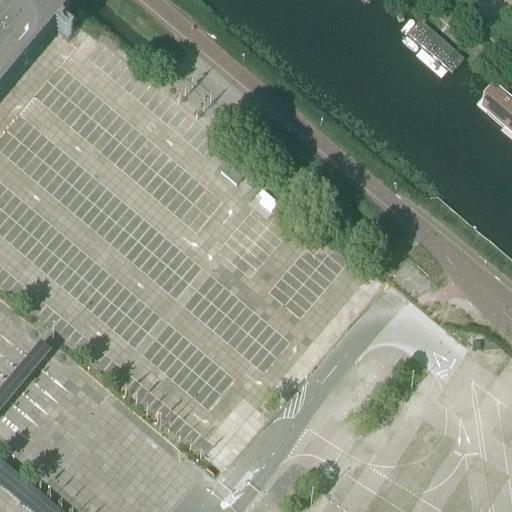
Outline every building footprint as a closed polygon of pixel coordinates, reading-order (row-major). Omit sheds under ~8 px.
[(0,0),(0,96),(68,16),(49,0),(0,0)] [(470,76),(469,70),(437,43),(432,44),(428,49),(428,54),(460,81),(466,81),(470,76)] [(499,109),(500,114),(511,124),(511,106),(509,103),(503,104),(499,109)] [(242,181),(226,168),(220,176),(235,189),(242,181)] [(0,423),(7,416),(16,404),(27,392),(36,380),(48,367),(54,359),(41,349),(35,356),(24,370),(14,381),(4,393),(0,397),(0,423)] [(64,511),(0,463),(0,488),(31,511),(64,511)]
